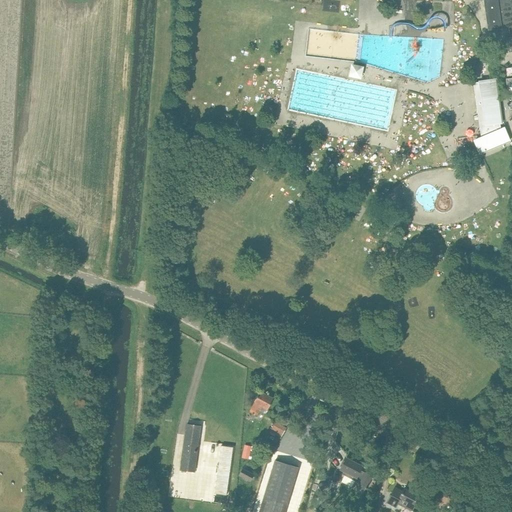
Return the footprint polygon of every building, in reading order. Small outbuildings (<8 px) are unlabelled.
[(481,0),(481,1),(484,1),(488,30),(511,26),(511,11),(510,0),(481,0)] [(352,76),(364,78),(366,66),(353,64),(352,76)] [(478,82),(473,82),(481,136),(473,140),(479,155),(510,141),(504,126),(500,128),(500,124),(502,123),(496,78),(478,80),(478,82)] [(353,218),(359,207),(348,202),(343,213),(353,218)] [(273,399),(260,391),(249,411),(256,415),(261,407),(267,410),(273,399)] [(270,431),(283,438),(291,442),(296,434),(275,423),(270,431)] [(200,426),(187,424),(181,470),(194,472),(200,426)] [(227,494),(234,446),(222,444),(215,492),(227,494)] [(251,446),(245,445),(242,457),(248,459),(251,446)] [(365,490),(367,485),(372,476),(365,473),(364,475),(359,472),(362,466),(346,458),(339,472),(361,483),(358,487),(365,490)] [(284,511),(298,467),(275,460),(259,511),(284,511)] [(243,468),(237,478),(248,484),(254,474),(243,468)] [(412,511),(415,505),(419,496),(404,488),(402,493),(395,489),(396,488),(395,487),(387,502),(396,507),(397,503),(412,511)]
